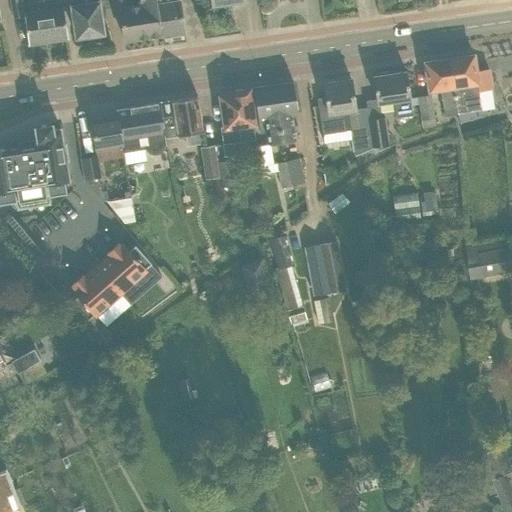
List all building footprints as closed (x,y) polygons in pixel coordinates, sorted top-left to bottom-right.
[(62,7),(23,13),(21,0),(9,0),(12,19),(24,17),(28,44),(67,38),(62,7)] [(81,0),(82,3),(71,4),(76,37),(103,33),(100,11),(102,10),(100,0),(81,0)] [(162,35),(156,0),(137,0),(138,4),(129,6),(127,0),(113,0),(115,8),(119,8),(124,41),(162,35)] [(156,0),(162,35),(169,34),(169,36),(172,37),(180,36),(182,34),(181,32),(184,32),(181,12),(178,0),(174,0),(170,1),(170,0),(156,0)] [(475,72),(473,55),(448,58),(456,115),(482,111),(479,92),(491,90),(488,70),(475,72)] [(444,117),(456,115),(448,58),(424,62),(429,94),(439,92),(444,117)] [(412,115),(408,91),(405,71),(373,76),(377,106),(379,106),(393,103),(395,118),(412,115)] [(358,130),(354,99),(351,79),(323,83),(327,113),(319,114),(322,135),(358,130)] [(297,114),(295,101),(292,81),(272,84),(281,142),(297,140),(293,115),(297,114)] [(272,84),(253,87),(253,90),(256,107),(258,119),(259,131),(267,130),(270,144),(281,142),(272,84)] [(225,126),(219,126),(224,156),(234,154),(232,143),(240,141),(255,139),(252,122),(247,90),(243,91),(241,89),(235,90),(233,93),(220,95),(225,126)] [(203,131),(197,97),(197,95),(159,102),(164,139),(177,137),(177,139),(185,138),(185,140),(201,138),(200,132),(203,131)] [(421,128),(434,126),(429,96),(416,98),(421,128)] [(159,102),(115,109),(116,116),(120,144),(119,144),(120,148),(121,154),(122,154),(145,149),(148,153),(150,154),(154,155),(157,155),(160,153),(163,151),(163,148),(164,146),(166,146),(164,139),(159,102)] [(119,144),(120,144),(116,116),(90,120),(96,152),(120,148),(119,144)] [(372,149),(389,146),(384,117),(367,119),(369,134),(371,149),(372,149)] [(62,144),(60,128),(52,129),(51,123),(34,126),(36,141),(38,141),(38,145),(8,150),(8,148),(0,149),(0,202),(15,200),(16,208),(49,202),(48,195),(65,192),(63,180),(68,179),(65,160),(68,159),(65,143),(62,144)] [(353,157),(371,149),(369,134),(352,137),(353,157)] [(214,144),(200,146),(204,180),(218,178),(216,162),(214,144)] [(96,157),(80,159),(82,171),(83,178),(83,180),(101,200),(103,199),(99,176),(96,161),(96,157)] [(291,186),(305,183),(298,158),(286,162),(291,186)] [(230,160),(216,162),(218,178),(219,189),(233,187),(230,160)] [(281,189),(291,186),(286,162),(274,164),(281,189)] [(424,208),(437,207),(435,192),(422,193),(424,208)] [(397,195),(399,211),(419,210),(418,193),(397,195)] [(11,215),(0,224),(31,262),(42,253),(11,215)] [(303,307),(301,307),(283,236),(268,240),(287,314),(286,314),(289,325),(291,325),(293,333),(309,329),(306,320),(307,320),(303,307)] [(328,294),(345,291),(336,241),(319,244),(328,294)] [(109,255),(97,266),(121,293),(146,271),(144,269),(150,264),(135,246),(128,251),(121,244),(119,245),(118,244),(108,253),(109,255)] [(313,297),(328,294),(319,244),(303,247),(313,297)] [(507,247),(477,253),(481,277),(511,271),(507,247)] [(73,286),(71,288),(72,290),(78,296),(76,298),(72,301),(87,319),(94,314),(96,316),(120,294),(121,293),(97,266),(83,277),(82,276),(72,285),(73,286)] [(318,325),(331,322),(327,298),(314,300),(318,325)] [(176,374),(190,371),(185,347),(188,346),(184,324),(165,329),(176,374)] [(17,374),(40,361),(33,348),(9,362),(17,374)] [(105,469),(131,457),(114,423),(89,436),(105,469)] [(511,471),(502,447),(486,453),(487,461),(489,481),(491,480),(493,486),(496,494),(501,507),(511,503),(511,493),(505,475),(511,472),(511,473),(511,472),(511,471)] [(335,476),(388,467),(385,453),(353,459),(353,458),(333,461),(335,476)] [(487,461),(474,462),(476,482),(489,481),(487,461)] [(22,511),(5,467),(0,469),(0,511),(22,511)] [(493,486),(487,489),(490,496),(496,494),(496,493),(493,486)]
